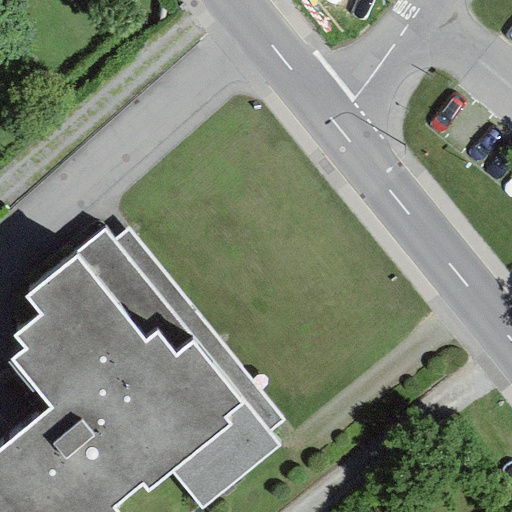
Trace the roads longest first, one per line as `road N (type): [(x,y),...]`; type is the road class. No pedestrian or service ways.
road 1 (residential): [(331,136),(511,356)]
road 2 (residential): [(217,0),(331,136)]
road 3 (residential): [(331,136),(427,0)]
